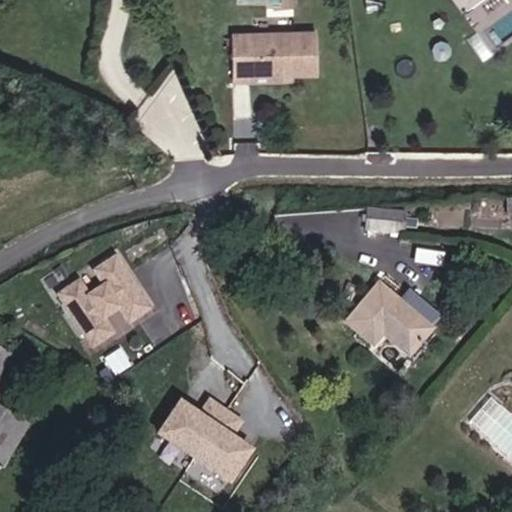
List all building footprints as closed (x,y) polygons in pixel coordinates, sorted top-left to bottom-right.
[(322,75),(320,34),(237,36),(239,82),(255,82),(255,77),(322,75)] [(400,235),(402,215),(366,211),(364,232),(400,235)] [(145,309),(108,260),(88,274),(98,289),(84,299),(73,286),(54,300),(90,350),(110,335),(100,321),(114,310),(125,324),(145,309)] [(430,331),(377,286),(345,324),(372,346),(381,335),(407,356),(430,331)] [(0,468),(26,426),(0,410),(0,370),(8,357),(0,352),(0,468)] [(0,401),(22,365),(8,357),(0,370),(0,401)] [(196,416),(176,405),(158,436),(231,480),(250,448),(229,435),(238,420),(206,401),(196,416)]
